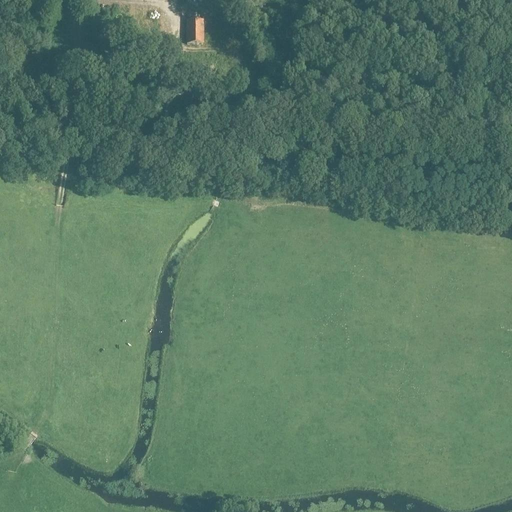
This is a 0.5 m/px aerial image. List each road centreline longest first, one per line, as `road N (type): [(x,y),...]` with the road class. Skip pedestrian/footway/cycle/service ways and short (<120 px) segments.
road 1 (track): [(511,190),(0,137)]
road 2 (track): [(72,14),(77,63),(64,144),(50,400),(25,449),(0,461)]
